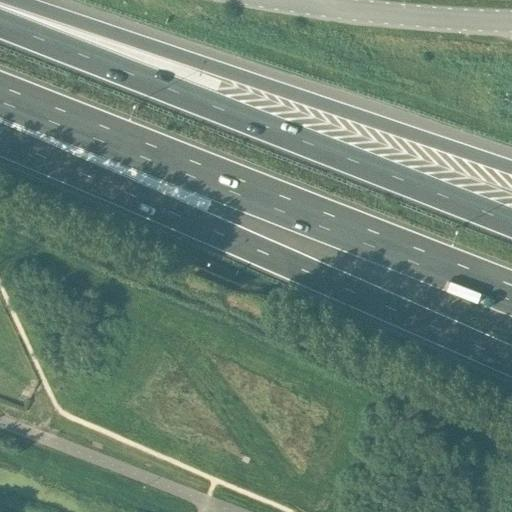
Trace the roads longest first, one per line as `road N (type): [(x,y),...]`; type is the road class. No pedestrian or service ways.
road 1 (motorway): [(0,103),(200,224),(511,362)]
road 2 (motorway): [(511,219),(0,18)]
road 3 (motorway): [(0,93),(511,294)]
road 4 (motorway): [(511,167),(0,4)]
road 5 (tertiary): [(511,21),(288,0)]
